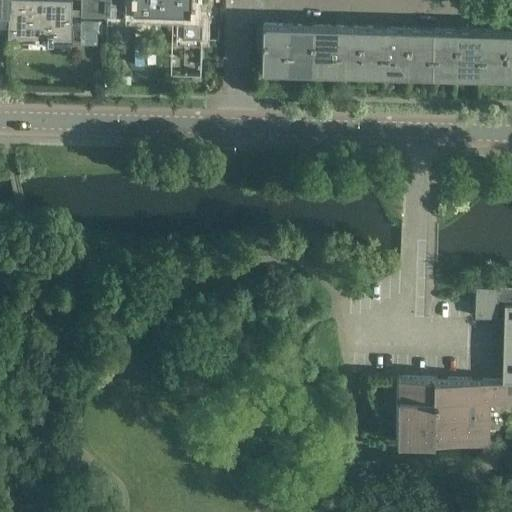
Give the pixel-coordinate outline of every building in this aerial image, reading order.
[(0,0),(0,18),(8,18),(8,0),(0,0)] [(8,0),(8,18),(8,29),(35,30),(35,39),(51,40),(51,35),(70,35),(70,0),(8,0)] [(106,16),(106,0),(80,0),(80,15),(106,16)] [(130,0),(130,2),(132,2),(132,10),(183,12),(182,37),(201,38),(202,16),(191,15),(191,9),(190,9),(190,0),(130,0)] [(285,67),(286,25),(262,24),(261,66),(285,67)] [(308,68),(309,25),(286,25),(285,67),(308,68)] [(333,68),(334,26),(309,25),(308,68),(333,68)] [(357,69),(357,26),(334,26),(333,68),(357,69)] [(380,70),(381,27),(357,26),(357,69),(380,70)] [(404,70),(405,28),(381,27),(380,70),(404,70)] [(429,71),(430,28),(405,28),(404,70),(429,71)] [(453,72),(453,29),(430,28),(429,71),(453,72)] [(477,72),(478,30),(453,29),(453,72),(477,72)] [(501,52),(502,31),(478,30),(477,72),(500,73),(501,52)] [(511,30),(511,31),(502,31),(501,52),(500,73),(510,73),(510,74),(511,74),(511,30)] [(105,74),(105,87),(118,88),(118,75),(105,74)] [(475,284),(475,299),(474,316),(496,316),(496,314),(503,314),(502,360),(501,379),(397,376),(396,392),(396,396),(395,418),(395,422),(395,438),(487,440),(488,400),(511,400),(511,287),(497,287),(497,284),(475,284)]
